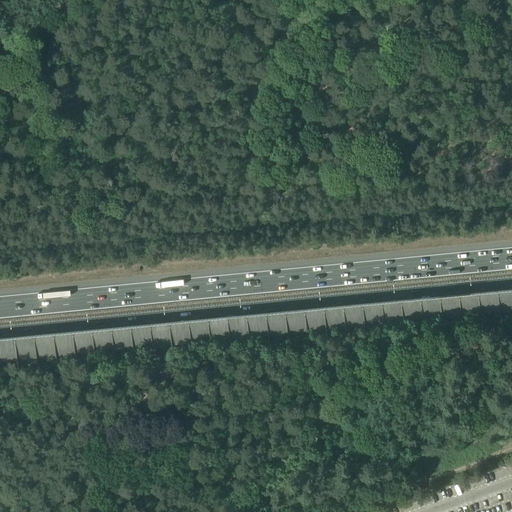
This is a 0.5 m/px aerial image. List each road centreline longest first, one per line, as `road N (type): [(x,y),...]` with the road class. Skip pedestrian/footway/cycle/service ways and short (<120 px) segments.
road 1 (motorway): [(0,341),(511,292)]
road 2 (motorway): [(511,258),(0,307)]
road 3 (track): [(511,159),(464,143),(352,170),(280,154),(274,117),(308,27),(307,0)]
